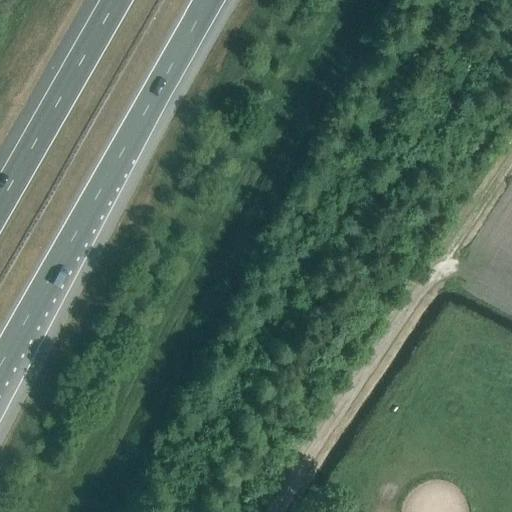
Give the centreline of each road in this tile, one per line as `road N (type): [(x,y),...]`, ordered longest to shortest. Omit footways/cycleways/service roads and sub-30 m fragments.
road 1 (motorway): [(0,364),(208,0)]
road 2 (motorway): [(115,0),(0,202)]
